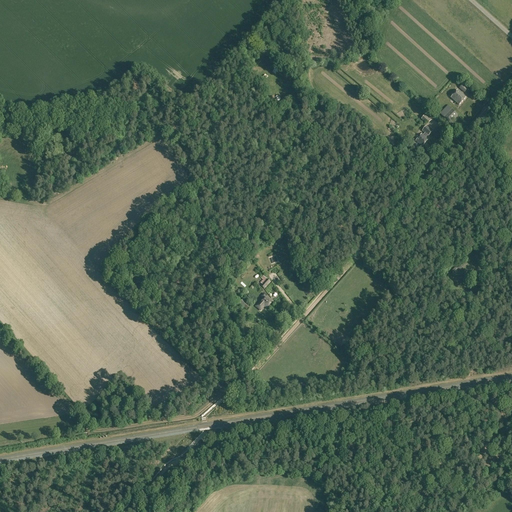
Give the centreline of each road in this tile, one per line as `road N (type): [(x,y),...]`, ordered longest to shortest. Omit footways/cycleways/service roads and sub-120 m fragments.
road 1 (track): [(221,400),(511,83)]
road 2 (track): [(183,453),(219,434),(282,425),(366,441),(463,497),(502,491),(511,499)]
road 3 (track): [(175,131),(44,205),(36,199),(38,176),(58,158),(114,135),(137,111)]
road 4 (track): [(155,404),(128,375),(118,376),(77,414),(89,432),(191,417),(239,384)]
road 5 (track): [(0,105),(28,110),(87,101),(147,114),(175,131)]
road 6 (track): [(250,208),(229,299),(233,340),(248,372)]
road 7 (track): [(281,0),(189,103),(175,131)]
road 8 (track): [(175,131),(246,122),(320,130)]
